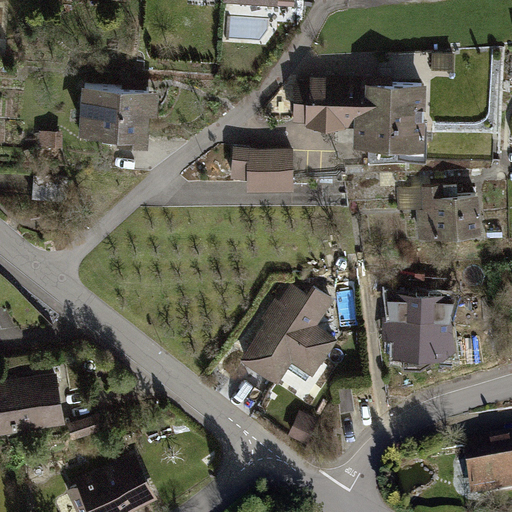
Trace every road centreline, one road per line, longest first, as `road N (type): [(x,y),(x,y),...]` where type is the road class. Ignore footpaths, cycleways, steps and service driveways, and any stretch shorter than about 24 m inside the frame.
road 1 (residential): [(50,279),(259,99),(329,0)]
road 2 (residential): [(50,279),(253,445)]
road 3 (residential): [(340,503),(404,426),(511,387)]
